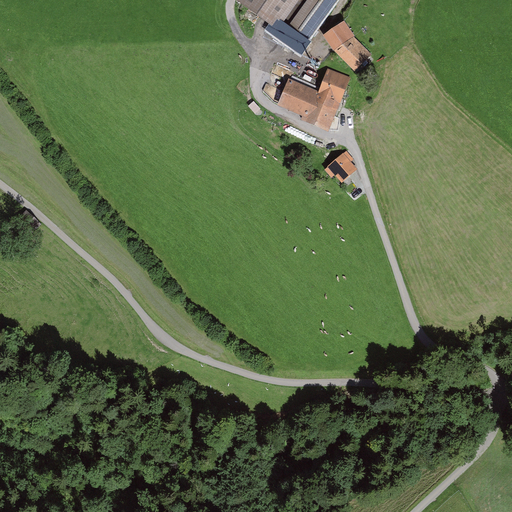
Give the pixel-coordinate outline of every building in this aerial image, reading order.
[(232,0),(278,32),(301,0),(232,0)] [(338,0),(307,0),(287,28),(308,43),(338,0)] [(344,24),(323,38),(333,53),(355,73),(372,54),(354,39),(344,24)] [(302,118),(300,122),(329,133),(351,80),(328,70),(320,92),(289,80),(277,108),(302,118)] [(344,156),(328,170),(342,186),(358,172),(344,156)] [(41,225),(26,212),(15,224),(29,237),(41,225)]
